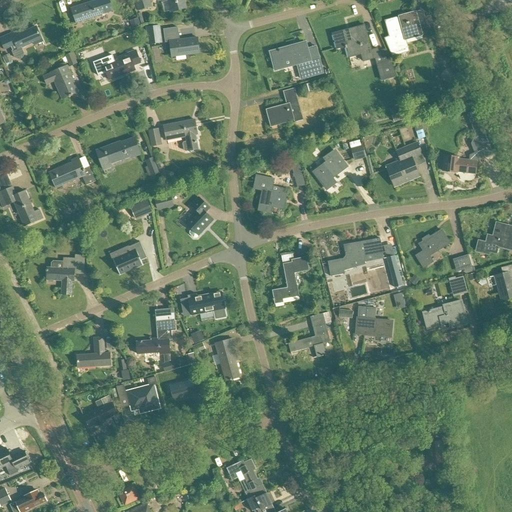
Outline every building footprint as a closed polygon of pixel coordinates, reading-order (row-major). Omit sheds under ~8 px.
[(113,11),(109,0),(99,0),(72,9),(77,23),(113,11)] [(152,7),(150,0),(134,0),(138,11),(152,7)] [(167,0),(171,13),(187,8),(184,0),(167,0)] [(384,39),(392,57),(409,52),(406,44),(431,37),(423,11),(417,13),(417,12),(399,17),(400,18),(386,21),(391,37),(384,39)] [(138,19),(129,22),(132,29),(141,27),(138,19)] [(162,43),(160,26),(146,28),(148,45),(162,43)] [(380,58),(378,51),(378,49),(372,51),(365,26),(333,34),(337,49),(345,47),(346,48),(349,58),(361,54),(363,62),(380,58)] [(19,31),(0,39),(0,40),(4,50),(10,47),(12,52),(11,52),(13,57),(14,58),(15,59),(16,60),(17,60),(19,60),(20,60),(21,59),(22,59),(23,58),(23,57),(23,55),(23,54),(23,53),(21,48),(34,43),(35,46),(43,42),(36,28),(20,34),(19,31)] [(200,54),(198,38),(180,41),(178,28),(164,30),(166,43),(171,43),(173,57),(200,54)] [(274,60),(273,60),(276,71),(297,66),(301,79),(324,73),(319,57),(311,59),(307,42),(289,47),(272,52),(274,60)] [(112,56),(94,63),(99,76),(107,73),(109,80),(135,71),(133,66),(141,64),(136,51),(129,53),(130,56),(115,62),(112,56)] [(64,56),(69,67),(76,64),(72,53),(64,56)] [(3,57),(6,64),(11,61),(8,55),(3,57)] [(391,60),(376,64),(380,82),(396,77),(391,60)] [(68,67),(62,70),(52,74),(44,78),(48,85),(55,82),(63,99),(79,92),(68,67)] [(296,89),(283,93),(286,106),(285,106),(267,111),(271,127),(294,121),(294,123),(304,121),(296,89)] [(394,123),(411,117),(407,105),(390,110),(394,123)] [(475,138),(484,135),(474,111),(466,114),(474,134),(475,138)] [(184,151),(186,152),(199,149),(196,135),(198,135),(195,120),(165,126),(168,141),(186,138),(187,143),(184,143),(183,145),(184,151)] [(403,128),(406,141),(419,137),(416,125),(403,128)] [(159,129),(148,131),(151,148),(162,146),(159,129)] [(120,143),(105,148),(96,152),(103,171),(112,167),(111,165),(131,157),(132,159),(141,155),(135,139),(121,144),(120,143)] [(360,145),(350,148),(354,160),(355,160),(366,156),(362,144),(360,145)] [(385,167),(386,169),(393,187),(419,176),(415,167),(412,159),(422,155),(417,144),(396,153),(400,161),(385,167)] [(485,157),(479,144),(471,148),(474,153),(469,155),(469,161),(459,160),(459,158),(444,156),(442,172),(457,173),(476,175),(477,162),(478,160),(485,157)] [(325,159),(328,162),(314,173),(327,190),(336,183),(332,178),(347,167),(335,151),(325,159)] [(160,173),(157,165),(154,157),(146,161),(148,167),(145,168),(150,177),(152,176),(160,173)] [(90,166),(83,169),(78,158),(72,161),(73,164),(49,174),(56,189),(83,177),(87,186),(96,182),(90,166)] [(298,188),(306,186),(300,163),(292,165),(298,188)] [(279,189),(273,187),(274,179),(257,176),(254,189),(262,191),(259,211),(272,214),(273,207),(284,209),(287,190),(279,188),(279,189)] [(12,188),(1,192),(0,192),(0,200),(3,208),(15,203),(25,227),(44,220),(40,211),(35,213),(26,191),(16,195),(13,187),(12,188)] [(170,196),(155,200),(157,211),(173,207),(170,196)] [(193,214),(185,223),(193,229),(190,233),(196,239),(199,235),(199,236),(207,228),(206,227),(213,219),(203,209),(207,205),(199,197),(191,206),(197,212),(194,215),(193,214)] [(151,213),(147,201),(130,207),(135,219),(151,213)] [(494,238),(488,236),(486,244),(479,242),(477,252),(489,255),(489,252),(496,253),(498,247),(511,250),(511,229),(511,228),(497,224),(494,238)] [(424,269),(434,263),(430,257),(450,244),(442,231),(432,238),(429,236),(423,240),(423,243),(420,245),(424,252),(416,256),(424,269)] [(332,278),(345,274),(344,271),(366,265),(365,262),(384,259),(380,239),(344,246),(346,256),(342,259),(327,264),(332,278)] [(113,259),(120,275),(142,265),(141,260),(147,257),(140,242),(128,247),(129,250),(119,254),(120,256),(113,259)] [(84,275),(85,256),(75,255),(75,259),(63,258),(63,262),(53,261),(51,263),(51,268),(47,268),(47,280),(62,281),(61,295),(71,295),(72,282),(74,282),(74,275),(84,275)] [(309,269),(307,257),(293,260),(292,255),(282,257),(288,288),(272,292),(275,305),(300,300),(295,272),(309,269)] [(473,268),(469,255),(452,260),(456,273),(473,268)] [(395,288),(403,286),(395,257),(387,259),(395,288)] [(511,265),(501,268),(502,274),(495,276),(502,301),(511,298),(511,265)] [(421,279),(416,276),(411,281),(416,285),(421,279)] [(463,277),(455,279),(459,293),(467,291),(463,277)] [(196,295),(189,297),(192,316),(214,311),(215,319),(225,317),(224,309),(225,309),(222,293),(196,298),(196,295)] [(410,306),(416,305),(413,293),(407,295),(410,306)] [(438,309),(423,313),(427,329),(441,326),(445,325),(445,323),(448,322),(450,329),(467,324),(461,302),(444,306),(444,310),(439,311),(438,309)] [(392,322),(375,321),(376,309),(359,307),(357,331),(362,331),(362,335),(391,338),(392,322)] [(353,311),(340,310),(339,318),(352,319),(353,311)] [(310,318),(315,337),(289,344),(291,353),(315,347),(318,358),(327,356),(324,344),(331,342),(323,314),(310,318)] [(138,355),(159,353),(159,355),(171,354),(169,341),(173,340),(172,331),(176,331),(175,320),(157,322),(158,341),(137,343),(138,355)] [(200,331),(191,335),(194,344),(204,340),(200,331)] [(79,368),(111,366),(110,353),(105,354),(104,338),(94,339),(95,354),(78,356),(79,368)] [(239,361),(233,339),(216,344),(226,382),(241,378),(236,361),(239,361)] [(196,354),(207,350),(204,343),(193,348),(196,354)] [(193,353),(185,355),(188,365),(196,363),(193,353)] [(173,361),(163,364),(165,373),(175,370),(173,361)] [(190,375),(200,372),(199,365),(188,368),(190,375)] [(128,370),(121,371),(123,380),(130,379),(128,370)] [(186,398),(200,394),(196,379),(170,386),(174,399),(185,396),(186,398)] [(124,386),(117,387),(119,397),(126,395),(124,386)] [(153,386),(128,393),(132,410),(140,408),(145,412),(159,408),(153,386)] [(100,410),(84,417),(89,428),(98,424),(99,427),(112,420),(111,418),(119,414),(110,396),(102,400),(105,407),(100,410)] [(434,424),(434,434),(444,434),(444,423),(434,424)] [(444,442),(429,442),(430,464),(444,463),(444,442)] [(17,468),(29,463),(31,463),(25,451),(11,457),(7,449),(0,452),(0,468),(7,465),(11,475),(19,471),(17,468)] [(253,497),(266,491),(263,485),(261,486),(254,471),(257,469),(252,459),(244,463),(243,461),(227,469),(233,481),(239,478),(243,487),(246,494),(249,500),(253,497)] [(119,493),(125,505),(139,498),(138,497),(140,496),(138,493),(137,494),(133,487),(119,493)] [(0,491),(0,505),(1,507),(12,502),(6,488),(0,491)] [(25,497),(25,499),(11,506),(13,511),(25,511),(31,509),(47,501),(46,500),(47,499),(46,496),(44,495),(43,493),(40,495),(38,491),(32,494),(30,493),(27,495),(27,496),(25,497)] [(276,511),(273,505),(266,491),(253,497),(249,500),(247,500),(253,511),(254,511),(263,511),(271,508),(272,511),(274,510),(274,511),(276,511)]
